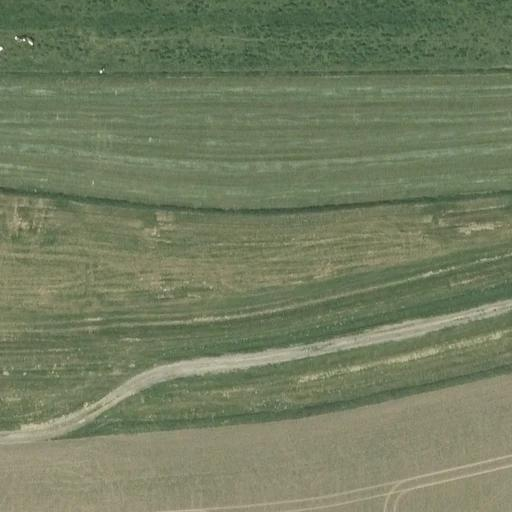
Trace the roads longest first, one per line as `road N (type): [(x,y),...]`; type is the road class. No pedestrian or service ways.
road 1 (track): [(0,444),(45,438),(151,372),(259,360),(511,303)]
road 2 (track): [(0,377),(151,372)]
